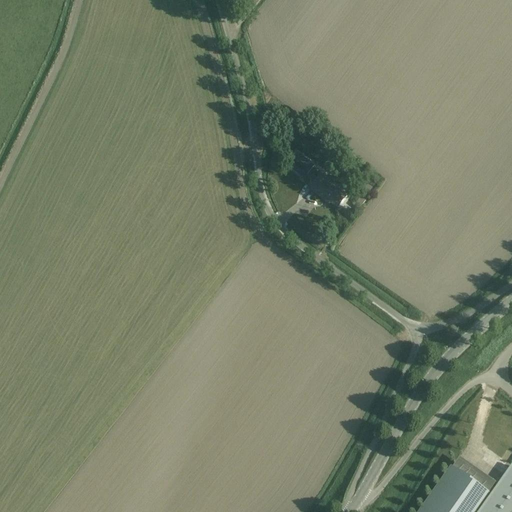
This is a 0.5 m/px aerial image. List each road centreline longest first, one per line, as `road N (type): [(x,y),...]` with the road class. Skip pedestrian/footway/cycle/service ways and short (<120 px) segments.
road 1 (unclassified): [(420,333),(276,223),(217,0)]
road 2 (tertiary): [(353,504),(422,387),(511,300)]
road 3 (unclassified): [(420,333),(348,511)]
road 4 (unclassified): [(353,504),(379,488),(460,392),(490,374)]
